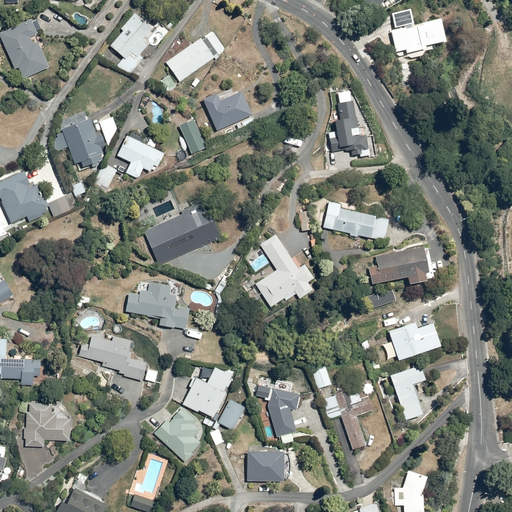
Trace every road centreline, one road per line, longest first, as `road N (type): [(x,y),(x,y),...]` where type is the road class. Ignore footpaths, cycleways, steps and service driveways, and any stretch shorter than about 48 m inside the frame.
road 1 (residential): [(285,0),(343,50),(448,224),(477,359),(478,467)]
road 2 (unknown): [(119,0),(41,132)]
